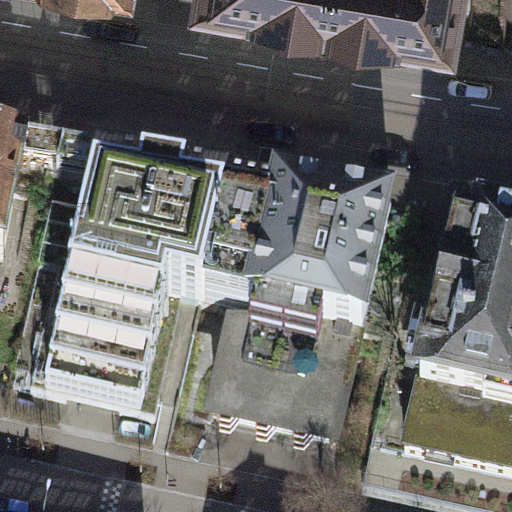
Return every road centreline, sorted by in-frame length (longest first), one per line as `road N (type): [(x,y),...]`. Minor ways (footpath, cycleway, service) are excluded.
road 1 (secondary): [(0,51),(486,137)]
road 2 (residential): [(0,480),(141,511)]
